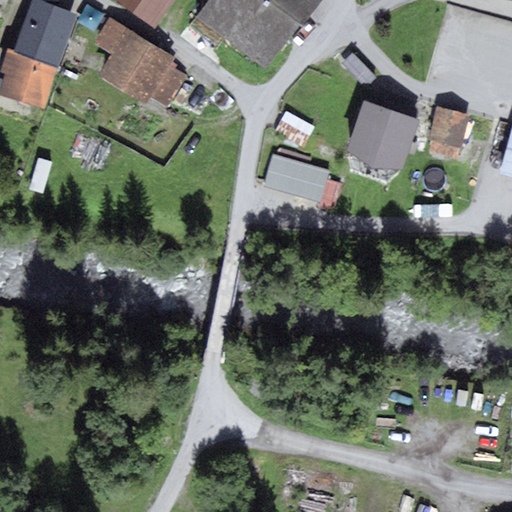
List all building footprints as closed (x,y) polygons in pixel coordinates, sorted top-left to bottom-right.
[(79,16),(37,0),(33,0),(14,52),(58,68),(59,69),(79,16)] [(114,0),(155,29),(175,0),(114,0)] [(208,0),(195,18),(267,72),(321,0),(208,0)] [(177,58),(108,17),(92,44),(113,56),(100,76),(147,104),(150,98),(165,107),(185,75),(172,67),(177,58)] [(14,52),(8,49),(0,71),(0,72),(5,74),(0,89),(0,95),(43,110),(58,68),(14,52)] [(352,53),(341,64),(365,88),(376,77),(352,53)] [(420,121),(363,101),(346,151),(372,168),(403,170),(420,121)] [(470,116),(437,106),(428,139),(431,140),(428,151),(456,159),(459,148),(461,148),(470,116)] [(287,111),(275,131),(303,148),(315,127),(287,111)] [(511,127),(499,175),(511,178),(511,127)] [(276,155),(310,165),(312,157),(278,148),(276,155)] [(276,155),(272,154),(263,186),(320,202),(326,179),(329,171),(310,165),(276,155)] [(343,184),(326,179),(320,202),(318,207),(335,212),(343,184)]
